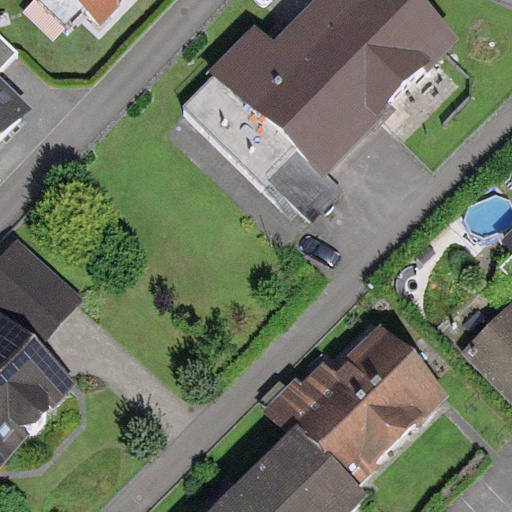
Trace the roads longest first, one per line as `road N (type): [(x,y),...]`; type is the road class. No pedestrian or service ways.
road 1 (residential): [(511,125),(124,511)]
road 2 (residential): [(0,191),(179,0)]
